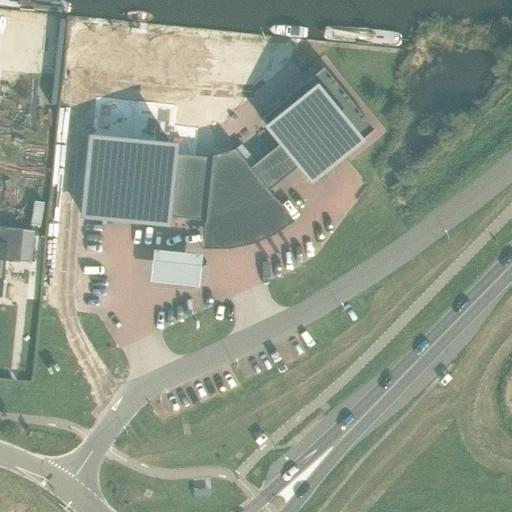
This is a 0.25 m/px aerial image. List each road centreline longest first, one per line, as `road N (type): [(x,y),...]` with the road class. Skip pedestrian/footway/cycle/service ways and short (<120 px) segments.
road 1 (unclassified): [(511,168),(379,268),(131,400),(68,486)]
road 2 (primary): [(511,264),(363,416)]
road 3 (primary): [(363,416),(248,511)]
road 4 (primary): [(288,511),(363,416)]
